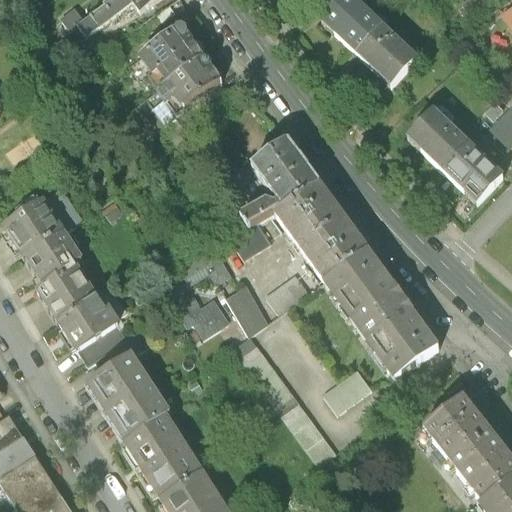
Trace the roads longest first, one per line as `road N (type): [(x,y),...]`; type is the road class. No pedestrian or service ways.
road 1 (secondary): [(221,0),(294,98),(446,271)]
road 2 (residential): [(0,313),(121,511)]
road 3 (residential): [(511,412),(406,273)]
